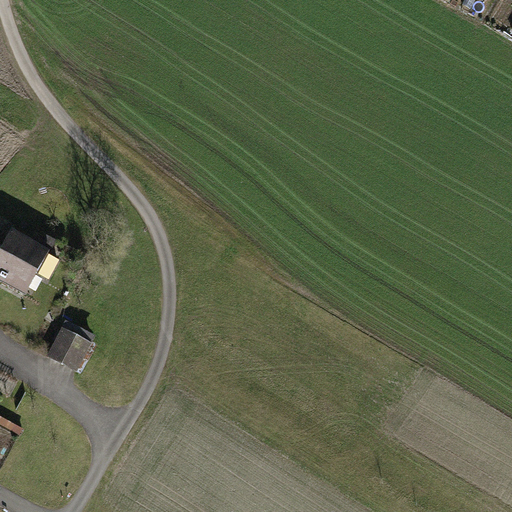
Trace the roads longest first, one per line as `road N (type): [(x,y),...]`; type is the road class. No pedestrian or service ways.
road 1 (track): [(4,0),(40,87),(150,210),(169,286),(156,375),(69,511)]
road 2 (track): [(120,433),(0,348)]
